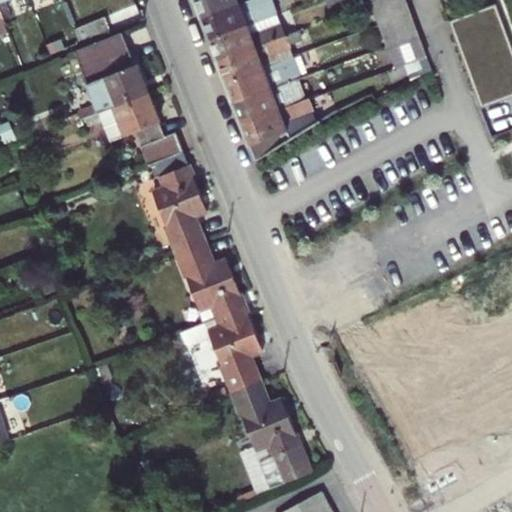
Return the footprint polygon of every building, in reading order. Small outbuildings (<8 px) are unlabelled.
[(0,0),(0,17),(0,19),(8,16),(1,0),(0,0)] [(10,0),(1,0),(8,16),(16,13),(10,0)] [(198,0),(206,19),(254,0),(198,0)] [(254,0),(206,19),(214,39),(292,9),(289,0),(254,0)] [(332,0),(338,16),(376,2),(382,0),(332,0)] [(409,0),(382,0),(376,2),(384,24),(414,13),(409,0)] [(482,109),(511,98),(511,42),(498,4),(450,21),(482,109)] [(214,39),(222,59),(301,30),(292,9),(214,39)] [(414,13),(384,24),(391,44),(422,33),(414,13)] [(109,16),(79,27),(83,40),(114,28),(109,16)] [(222,59),(230,81),(294,57),(309,51),(301,30),(222,59)] [(88,111),(91,118),(153,94),(129,33),(79,53),(100,107),(88,111)] [(422,33),(391,44),(400,66),(430,56),(422,33)] [(230,81),(239,103),(297,79),(318,70),(313,58),(296,65),(294,57),(230,81)] [(239,103),(247,125),(305,102),(297,79),(239,103)] [(170,137),(153,94),(91,118),(94,125),(106,120),(114,141),(138,131),(152,165),(188,151),(181,133),(170,137)] [(305,102),(247,125),(261,161),(319,124),(313,111),(319,109),(314,98),(305,102)] [(26,168),(17,147),(6,151),(15,172),(26,168)] [(158,191),(181,250),(209,239),(200,214),(212,209),(188,151),(152,165),(157,179),(165,176),(169,186),(158,191)] [(216,304),(221,316),(249,304),(231,259),(219,264),(209,239),(181,250),(204,308),(216,304)] [(213,331),(236,390),(264,379),(255,355),(267,350),(249,304),(221,316),(225,326),(213,331)] [(112,363),(100,368),(106,381),(117,376),(112,363)] [(236,390),(278,492),(316,477),(317,476),(286,398),(274,403),(264,379),(236,390)] [(304,503),(308,511),(318,511),(333,505),(326,491),(304,503)] [(287,511),(308,511),(304,503),(287,511)]
